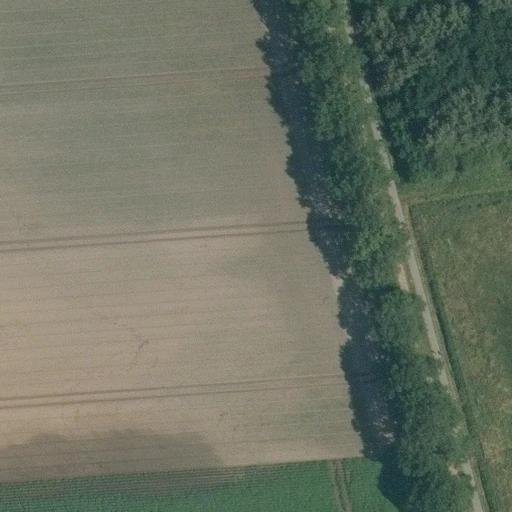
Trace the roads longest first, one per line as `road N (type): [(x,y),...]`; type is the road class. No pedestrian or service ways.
road 1 (track): [(460,511),(323,0)]
road 2 (track): [(376,200),(511,177)]
